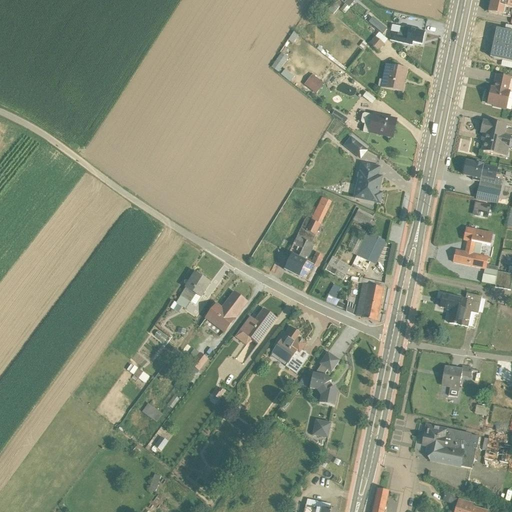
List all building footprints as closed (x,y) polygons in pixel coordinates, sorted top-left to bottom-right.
[(511,1),(504,0),(490,0),(488,14),(509,18),(511,7),(511,1)] [(390,35),(389,41),(411,46),(412,44),(421,46),(424,34),(400,28),(399,31),(397,31),(397,33),(391,32),(390,35)] [(511,33),(496,30),(490,54),(493,55),(492,60),(511,63),(511,33)] [(387,41),(378,34),(368,45),(378,53),(384,46),(383,45),(387,41)] [(281,54),(271,67),(278,72),(288,59),(281,54)] [(406,70),(385,65),(380,89),(401,93),(406,70)] [(312,75),(304,85),(316,95),(324,84),(312,75)] [(510,80),(496,77),(492,94),(490,93),(489,97),(488,97),(486,103),(487,103),(487,105),(493,106),(493,108),(506,110),(509,93),(508,92),(510,80)] [(366,93),(362,98),(371,105),(375,101),(366,93)] [(336,113),(332,117),(342,125),(346,119),(336,113)] [(396,122),(364,115),(362,116),(361,123),(362,125),(364,125),(363,133),(392,139),(396,122)] [(506,127),(482,122),(479,134),(482,135),(482,137),(484,137),(481,152),(506,158),(511,137),(504,135),(506,127)] [(350,138),(343,147),(360,161),(367,152),(350,138)] [(479,183),(475,201),(485,204),(498,204),(502,182),(495,180),(497,169),(466,163),(463,176),(472,179),(471,181),(479,183)] [(378,169),(360,165),(358,174),(357,174),(356,179),(357,179),(353,199),(379,204),(381,195),(377,194),(380,179),(377,178),(378,169)] [(320,226),(331,204),(321,199),(310,221),(305,219),(292,246),(297,248),(296,251),(300,254),(298,258),(292,256),(284,272),(307,283),(315,268),(317,269),(323,258),(315,254),(311,262),(307,260),(309,256),(311,257),(313,253),(311,252),(314,247),(311,245),(315,237),(320,226)] [(372,222),(373,218),(358,211),(356,214),(357,214),(353,222),(367,229),(371,221),(372,222)] [(490,247),(493,236),(466,230),(463,242),(467,243),(465,254),(455,252),(453,264),(484,271),(481,284),(494,287),(497,273),(498,269),(486,266),(488,258),(479,256),(482,246),(490,247)] [(360,241),(352,237),(347,248),(351,250),(349,254),(375,266),(385,243),(366,233),(362,242),(360,241)] [(396,246),(391,245),(385,274),(390,275),(396,246)] [(350,268),(332,258),(327,267),(324,272),(334,277),(342,282),(350,268)] [(494,289),(511,291),(511,275),(497,273),(494,287),(494,289)] [(195,307),(209,284),(194,275),(176,304),(174,303),(170,310),(177,314),(181,308),(185,311),(190,304),(195,307)] [(362,285),(355,317),(361,319),(376,323),(384,285),(351,278),(350,282),(358,284),(359,284),(362,285)] [(204,320),(223,334),(246,304),(234,294),(222,309),(216,305),(204,320)] [(442,298),(440,308),(446,310),(446,311),(450,312),(449,316),(450,317),(449,325),(467,329),(471,314),(477,316),(481,298),(466,295),(465,300),(454,298),(453,300),(442,298)] [(328,296),(325,302),(342,309),(343,306),(338,303),(339,302),(328,296)] [(250,318),(234,339),(245,347),(250,341),(257,346),(276,320),(263,310),(254,322),(250,318)] [(300,335),(290,328),(284,336),(281,335),(277,342),(279,344),(271,355),(286,366),(285,368),(296,376),(308,357),(306,355),(305,353),(303,354),(301,352),(305,345),(297,339),(300,335)] [(166,339),(157,332),(154,337),(162,343),(166,339)] [(199,354),(193,351),(179,369),(185,373),(182,378),(190,384),(191,384),(193,385),(210,363),(208,361),(199,354)] [(339,362),(327,354),(319,366),(320,367),(316,372),(316,376),(312,375),(309,391),(316,393),(320,398),(318,405),(334,408),(337,393),(334,388),(332,389),(329,384),(331,383),(327,378),(324,377),(325,374),(327,371),(331,374),(339,362)] [(134,367),(129,374),(133,377),(131,379),(135,383),(138,380),(144,385),(149,379),(134,367)] [(444,369),(441,387),(449,388),(448,394),(451,394),(451,393),(458,395),(462,377),(470,379),(471,370),(462,368),(461,371),(444,369)] [(164,375),(166,377),(169,378),(171,377),(173,375),(173,372),(171,369),(167,369),(164,372),(164,375)] [(179,401),(174,397),(167,406),(172,410),(179,401)] [(147,406),(142,413),(156,424),(162,416),(147,406)] [(487,409),(476,407),(474,414),(486,417),(487,409)] [(312,437),(327,440),(330,425),(315,421),(312,437)] [(425,455),(430,462),(471,470),(478,441),(478,438),(428,428),(426,436),(424,436),(423,444),(428,445),(426,455),(425,455)] [(496,428),(494,436),(507,439),(509,431),(496,428)] [(154,448),(161,452),(167,443),(160,438),(154,448)] [(321,462),(327,466),(326,467),(327,466),(328,466),(332,459),(325,455),(321,462)] [(153,475),(150,491),(157,492),(160,476),(153,475)] [(377,490),(372,511),(383,511),(388,493),(377,490)] [(451,506),(451,507),(455,509),(454,511),(485,511),(472,508),(473,504),(454,498),(444,495),(441,503),(451,506)]
